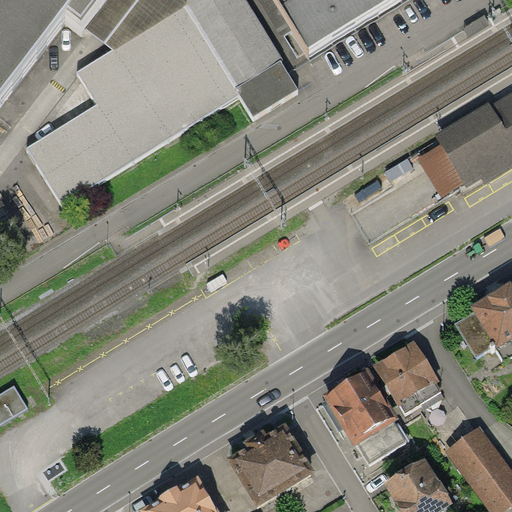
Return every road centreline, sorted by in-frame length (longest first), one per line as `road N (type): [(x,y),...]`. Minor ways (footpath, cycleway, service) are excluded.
road 1 (residential): [(0,295),(488,0)]
road 2 (residential): [(284,378),(511,240)]
road 3 (residential): [(94,496),(284,378)]
road 4 (residential): [(366,511),(284,378)]
